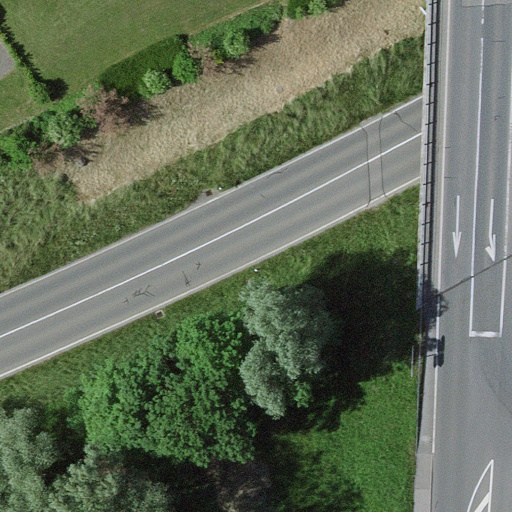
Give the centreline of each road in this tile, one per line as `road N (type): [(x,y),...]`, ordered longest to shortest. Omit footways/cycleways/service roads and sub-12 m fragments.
road 1 (secondary): [(511,85),(256,218),(0,333)]
road 2 (tertiary): [(481,388),(499,0)]
road 3 (tertiary): [(476,511),(481,388)]
